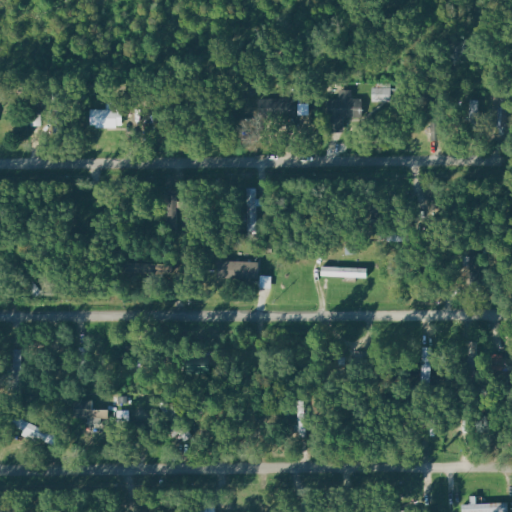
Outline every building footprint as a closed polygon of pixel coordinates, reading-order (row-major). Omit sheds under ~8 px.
[(392,101),(391,84),(372,84),(372,102),(392,101)] [(328,99),(327,133),(343,133),(344,116),(362,117),(362,96),(353,95),(353,90),(340,90),(339,99),(328,99)] [(298,118),(298,99),(271,98),(271,117),(298,118)] [(471,119),(481,119),(481,100),(471,100),(471,119)] [(123,127),(122,109),(89,109),(90,127),(123,127)] [(247,230),(260,230),(260,188),(248,187),(247,230)] [(259,262),(218,260),(218,278),(258,279),(259,262)] [(126,262),(126,273),(173,274),(173,264),(126,262)] [(321,276),(368,278),(368,268),(321,266),(321,276)] [(116,396),(116,406),(128,406),(128,396),(116,396)] [(75,409),(75,422),(109,422),(109,409),(94,409),(94,400),(81,400),(82,409),(75,409)] [(118,422),(130,421),(130,409),(118,410),(118,422)] [(507,503),(461,504),(461,511),(495,511),(508,511),(507,503)]
